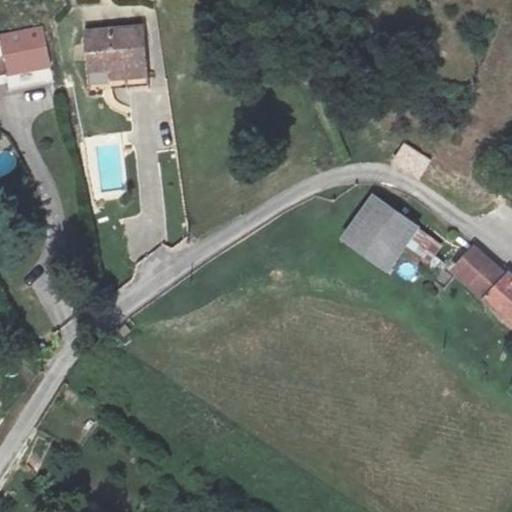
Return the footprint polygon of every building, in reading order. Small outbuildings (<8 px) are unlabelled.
[(37,32),(4,40),(12,76),(46,69),(37,32)] [(137,48),(79,56),(87,105),(109,100),(111,115),(147,109),(137,48)] [(426,162),(398,150),(391,164),(419,177),(426,162)] [(417,227),(372,196),(344,238),(388,272),(417,227)] [(409,246),(431,261),(443,244),(421,229),(409,246)] [(483,276),(470,293),(511,325),(511,287),(503,280),(497,285),(483,276)]
